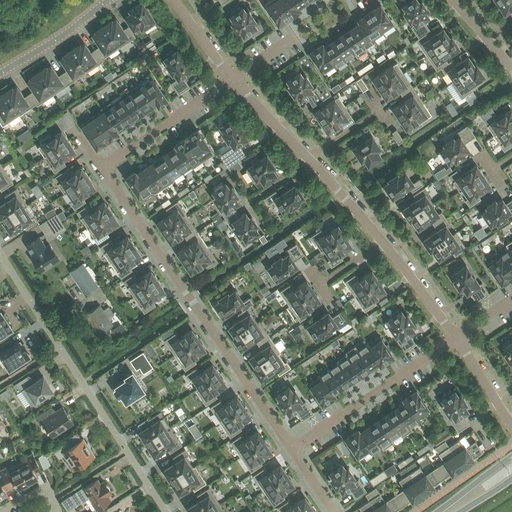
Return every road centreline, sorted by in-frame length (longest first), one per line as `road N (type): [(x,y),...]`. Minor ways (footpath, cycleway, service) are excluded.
road 1 (residential): [(233,82),(341,194),(457,340)]
road 2 (residential): [(104,169),(293,450)]
road 3 (residential): [(0,252),(166,511)]
road 4 (residential): [(233,82),(104,169)]
road 5 (residential): [(107,0),(0,73)]
